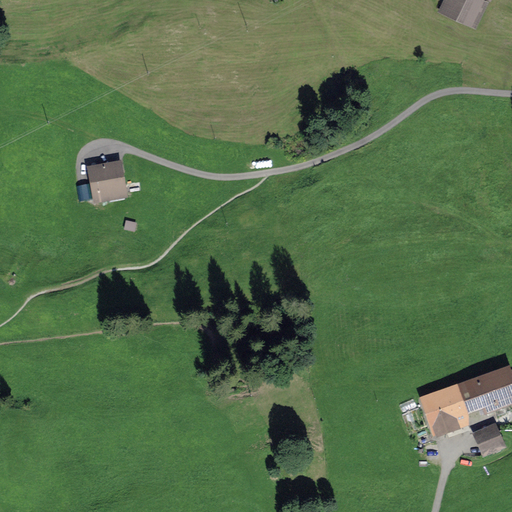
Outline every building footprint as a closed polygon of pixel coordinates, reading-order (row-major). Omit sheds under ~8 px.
[(445,0),(438,13),(467,28),(481,1),(478,0),(445,0)] [(88,172),(95,208),(129,202),(123,166),(88,172)] [(470,393),(477,414),(483,412),(486,419),(511,409),(511,369),(474,383),(476,390),(470,393)] [(422,401),(434,439),(470,428),(458,390),(422,401)] [(474,438),(484,462),(508,452),(498,428),(474,438)]
